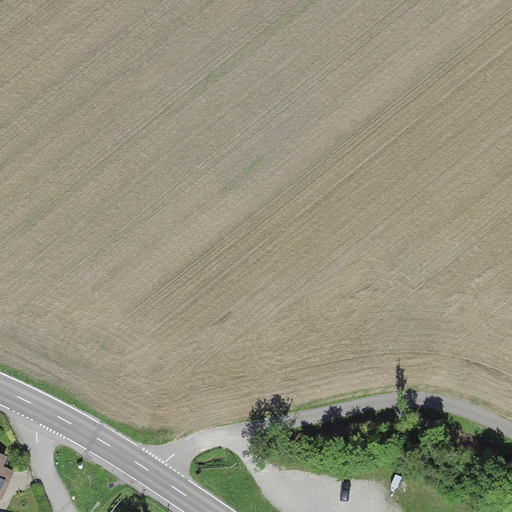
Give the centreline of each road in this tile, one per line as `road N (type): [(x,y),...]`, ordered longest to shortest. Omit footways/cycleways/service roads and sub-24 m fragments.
road 1 (unclassified): [(149,467),(213,439),(388,404),(466,412),(511,433)]
road 2 (secondary): [(149,467),(29,403)]
